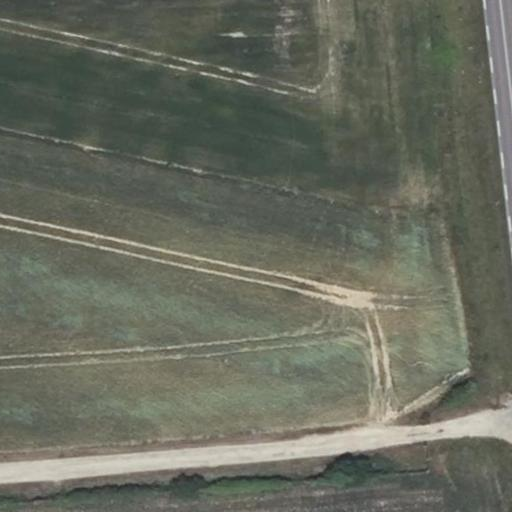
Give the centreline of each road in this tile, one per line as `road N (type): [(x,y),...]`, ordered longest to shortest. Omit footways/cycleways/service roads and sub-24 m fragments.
road 1 (track): [(511,418),(0,472)]
road 2 (secondary): [(511,160),(494,0)]
